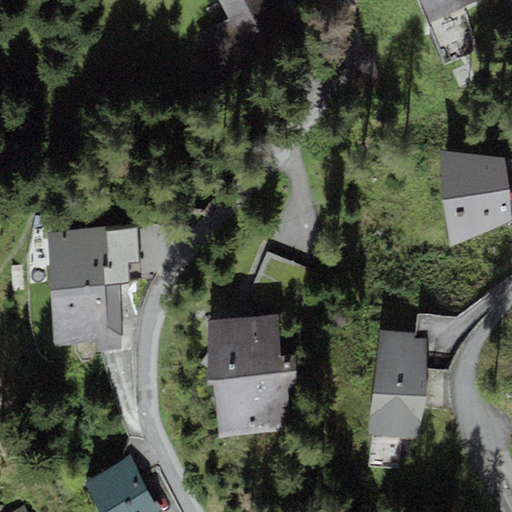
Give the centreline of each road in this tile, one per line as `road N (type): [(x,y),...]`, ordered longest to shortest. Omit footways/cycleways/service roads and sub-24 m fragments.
road 1 (residential): [(194,511),(155,427),(148,391),(152,313),(183,255),(339,77),(349,42),(347,0)]
road 2 (residential): [(511,294),(470,348),(464,381),(472,410),(511,475)]
